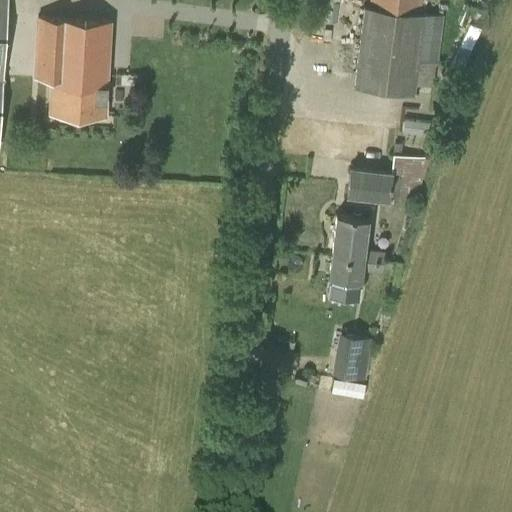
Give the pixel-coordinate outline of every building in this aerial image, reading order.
[(437,67),(443,16),(419,13),(420,0),(371,0),(370,7),(363,6),(353,87),(415,95),(416,85),(433,87),(436,67),(437,67)] [(106,116),(111,21),(39,16),(36,78),(51,79),(49,113),(106,116)] [(403,132),(429,134),(430,120),(405,117),(403,132)] [(393,155),(391,171),(349,166),(345,196),(390,202),(390,197),(416,201),(430,160),(393,155)] [(337,214),(332,256),(382,262),(384,250),(364,248),(368,218),(337,214)] [(382,262),(332,256),(330,277),(331,277),(329,290),(357,293),(359,280),(361,281),(362,269),(381,271),(382,262)] [(338,331),(331,372),(366,378),(373,338),(338,331)] [(365,394),(367,380),(335,376),(333,390),(365,394)]
